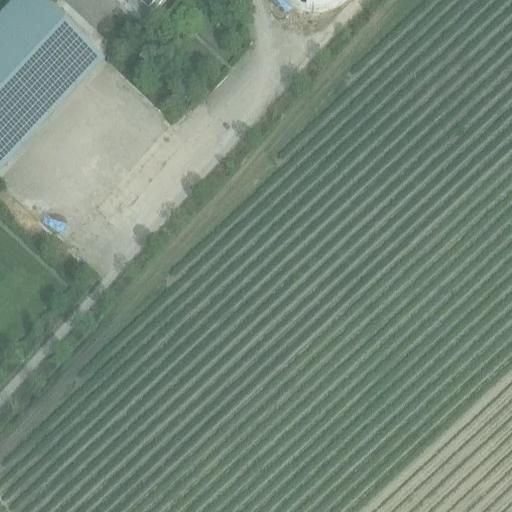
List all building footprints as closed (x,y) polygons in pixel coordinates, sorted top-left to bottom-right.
[(33,0),(19,0),(0,21),(0,153),(92,54),(33,0)] [(115,0),(142,25),(164,0),(115,0)] [(281,0),(286,5),(296,12),(309,16),(323,16),(335,11),(347,4),(349,0),(281,0)] [(129,64),(121,71),(137,89),(145,82),(129,64)] [(53,152),(49,155),(45,150),(17,169),(31,190),(64,169),(53,152)]
